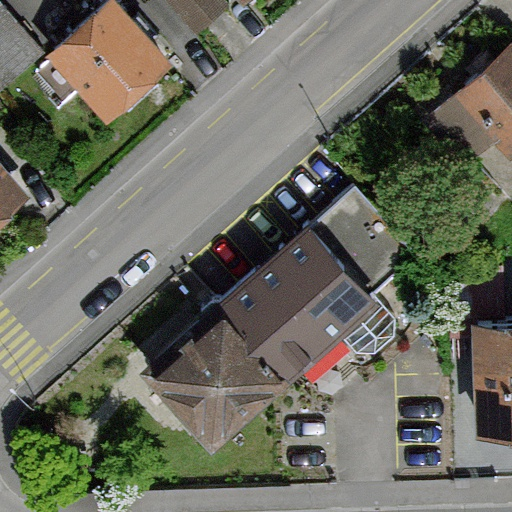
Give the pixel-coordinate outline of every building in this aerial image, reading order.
[(0,0),(0,86),(43,46),(0,0)] [(95,0),(45,46),(108,111),(171,52),(119,0),(95,0)] [(223,0),(176,0),(197,23),(211,11),(223,0)] [(509,147),(511,144),(511,37),(509,35),(425,114),(465,156),(493,129),(509,147)] [(0,210),(27,187),(0,157),(0,210)] [(414,245),(354,181),(296,234),(230,294),(287,357),(329,320),(352,346),(375,346),(393,330),(394,310),(371,284),(414,245)] [(293,364),(287,357),(230,294),(223,287),(214,295),(139,362),(208,439),(293,364)] [(511,308),(474,309),(474,423),(511,422),(511,308)]
